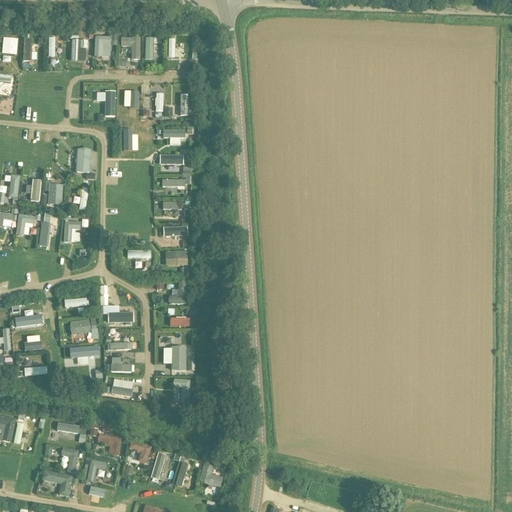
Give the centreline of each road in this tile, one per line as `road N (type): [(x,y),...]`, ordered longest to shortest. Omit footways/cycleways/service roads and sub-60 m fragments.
road 1 (tertiary): [(254,511),(260,437),(224,2)]
road 2 (unclassified): [(511,12),(224,2)]
